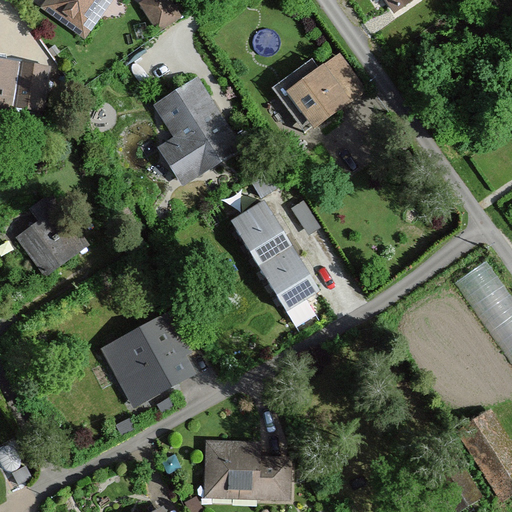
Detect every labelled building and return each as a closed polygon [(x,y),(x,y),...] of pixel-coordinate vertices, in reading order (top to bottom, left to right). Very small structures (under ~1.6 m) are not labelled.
[(83,42),(111,0),(47,0),(39,12),(83,42)] [(179,21),(165,0),(148,0),(134,9),(152,38),(179,21)] [(423,0),(379,0),(396,21),(423,0)] [(0,115),(8,110),(29,117),(35,69),(0,64),(0,115)] [(314,137),(353,110),(324,69),(285,97),(314,137)] [(241,154),(195,82),(150,110),(171,142),(155,152),(181,192),(241,154)] [(229,227),(258,272),(295,249),(266,204),(229,227)] [(12,240),(42,282),(87,251),(57,208),(12,240)] [(258,272),(287,317),(324,293),(295,249),(258,272)] [(129,412),(192,379),(160,319),(97,353),(129,412)] [(458,426),(505,497),(511,492),(511,435),(491,404),(458,426)] [(202,506),(291,506),(291,446),(202,445),(202,506)]
